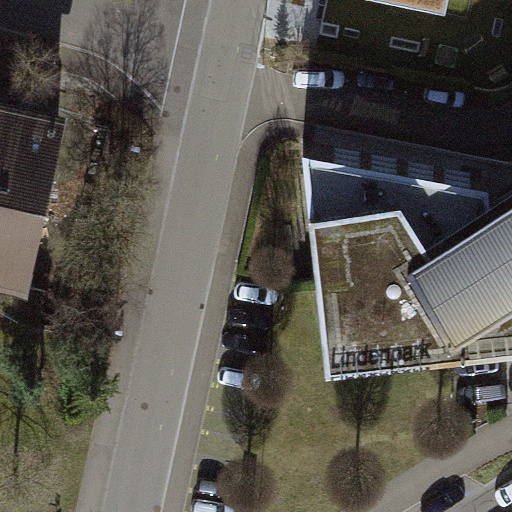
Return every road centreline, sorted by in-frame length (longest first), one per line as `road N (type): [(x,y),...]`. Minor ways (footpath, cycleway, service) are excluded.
road 1 (residential): [(137,511),(237,50)]
road 2 (residential): [(237,50),(48,0)]
